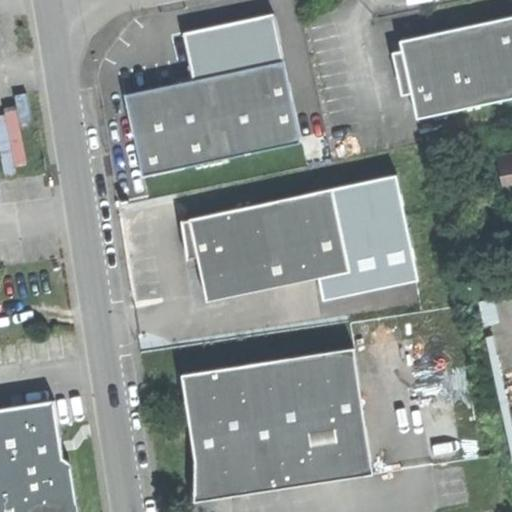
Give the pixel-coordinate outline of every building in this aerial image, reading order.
[(195,78),(284,60),(273,12),(185,30),(195,78)] [(410,90),(415,116),(511,95),(511,14),(454,26),(427,32),(429,42),(400,48),(391,50),(399,92),(410,90)] [(398,38),(400,48),(429,42),(427,32),(398,38)] [(128,102),(143,173),(300,141),(284,60),(195,78),(168,84),(134,91),(128,102)] [(511,153),(498,157),(505,191),(511,189),(511,153)] [(201,271),(207,298),(321,273),(317,256),(346,250),(332,184),(187,216),(191,234),(182,236),(187,256),(197,254),(201,271)] [(353,345),(326,350),(346,475),(373,471),(353,345)] [(326,350),(181,372),(197,466),(196,488),(230,486),(231,493),(276,486),(346,475),(326,350)] [(0,404),(0,511),(69,511),(71,510),(63,461),(52,396),(0,404)] [(202,497),(231,493),(230,486),(196,488),(202,497)]
